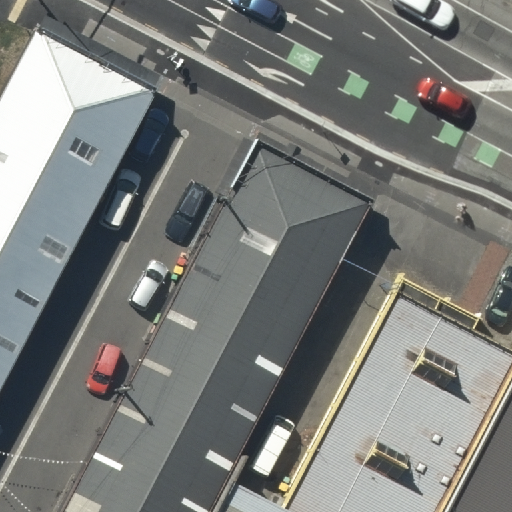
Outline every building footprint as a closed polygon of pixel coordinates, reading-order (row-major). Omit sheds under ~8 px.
[(0,384),(149,97),(28,36),(0,90),(0,384)] [(360,190),(242,129),(41,511),(189,511),(216,459),(360,190)] [(271,493),(301,511),(422,511),(430,498),(509,352),(385,278),(271,493)] [(511,511),(511,346),(509,352),(430,498),(456,511),(511,511)] [(301,511),(271,493),(216,459),(189,511),(301,511)]
